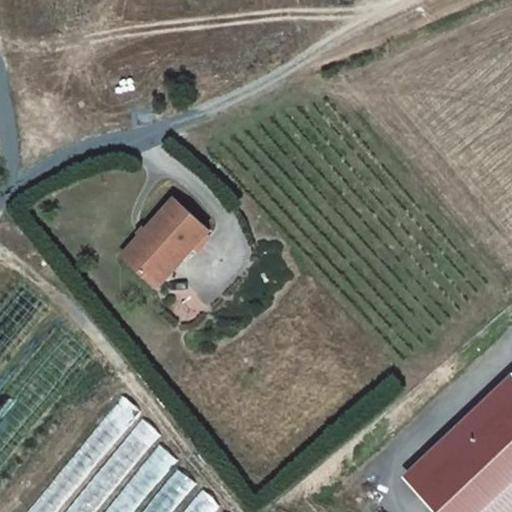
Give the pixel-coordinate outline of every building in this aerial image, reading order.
[(122,266),(147,290),(172,264),(181,272),(208,242),(174,210),(122,266)] [(157,298),(181,272),(172,264),(147,290),(157,298)] [(0,301),(0,371),(49,312),(14,284),(0,301)] [(0,399),(0,469),(93,358),(58,329),(0,399)] [(511,374),(511,373),(401,476),(435,511),(508,511),(511,510),(511,374)] [(26,511),(58,511),(140,412),(121,396),(26,511)] [(67,511),(97,511),(161,435),(143,421),(67,511)] [(136,511),(179,461),(159,445),(103,511),(136,511)] [(172,511),(197,483),(179,469),(143,511),(172,511)] [(186,511),(215,511),(221,505),(203,491),(186,511)]
